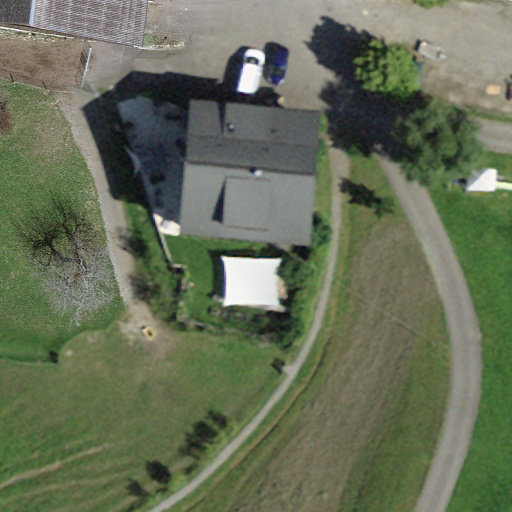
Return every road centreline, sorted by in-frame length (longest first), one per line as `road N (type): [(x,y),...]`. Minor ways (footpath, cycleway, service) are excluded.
road 1 (unclassified): [(311,0),(459,303),(467,386),(432,511)]
road 2 (track): [(372,124),(511,139)]
